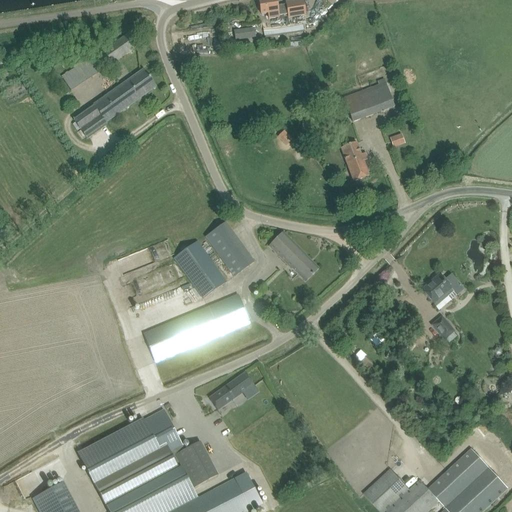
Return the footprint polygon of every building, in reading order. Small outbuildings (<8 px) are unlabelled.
[(289,19),(305,16),(304,10),(302,0),(286,3),(287,5),(277,6),(275,0),(258,0),(261,14),(261,15),(268,14),(268,19),(279,18),(279,16),(288,15),(289,19)] [(254,29),(234,32),(235,41),(255,38),(254,29)] [(186,46),(203,42),(201,33),(184,37),(186,46)] [(120,40),(97,56),(106,69),(129,53),(137,47),(128,34),(120,40)] [(106,69),(97,56),(89,62),(87,59),(60,79),(71,94),(106,69)] [(93,106),(73,120),(81,131),(101,117),(105,123),(155,87),(144,70),(135,76),(93,106)] [(394,108),(384,79),(377,82),(379,86),(329,104),(331,109),(346,104),(353,123),(394,108)] [(286,146),(293,140),(284,130),(277,137),(286,146)] [(393,148),(405,144),(402,134),(390,138),(393,148)] [(361,155),(356,143),(341,149),(353,182),(369,176),(363,161),(368,159),(366,153),(361,155)] [(233,277),(253,263),(226,223),(205,238),(233,277)] [(319,269),(306,256),(306,255),(283,232),(269,246),(292,269),(306,282),(319,269)] [(197,242),(174,259),(197,291),(203,299),(226,283),(197,242)] [(440,275),(421,290),(428,298),(434,305),(445,295),(450,301),(463,290),(450,274),(444,280),(440,275)] [(186,305),(197,300),(189,283),(178,288),(186,305)] [(155,362),(249,324),(238,295),(144,334),(155,362)] [(444,340),(454,332),(442,317),(432,326),(444,340)] [(371,368),(373,363),(364,357),(361,362),(371,368)] [(218,411),(254,386),(245,373),(209,399),(218,411)] [(165,511),(197,496),(193,488),(175,455),(175,454),(184,449),(164,410),(78,455),(107,508),(108,511),(165,511)] [(184,449),(175,454),(175,455),(193,488),(218,475),(200,442),(185,450),(184,449)] [(439,502),(446,509),(443,511),(483,511),(507,490),(471,451),(469,452),(428,490),(420,481),(413,488),(386,511),(428,511),(432,509),(439,502)] [(391,470),(364,494),(380,511),(384,511),(409,489),(391,470)] [(169,511),(247,511),(262,504),(246,472),(234,478),(195,499),(169,511)] [(38,511),(79,511),(63,482),(32,499),(38,511)]
